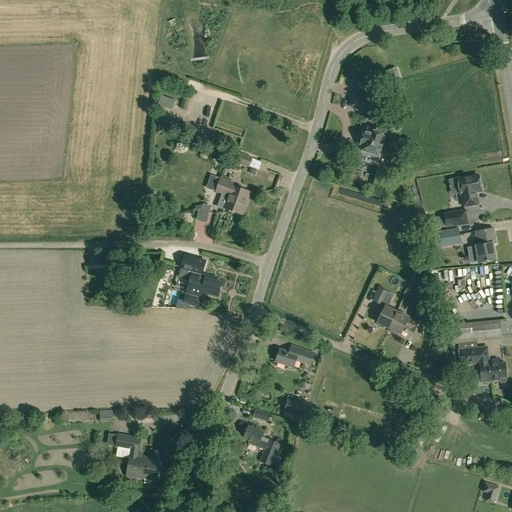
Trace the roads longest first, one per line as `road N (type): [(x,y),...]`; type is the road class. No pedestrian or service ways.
road 1 (unclassified): [(272,261),(328,86),(350,47),(373,33),(497,14)]
road 2 (track): [(511,412),(386,370),(255,311)]
road 3 (unclassified): [(272,261),(201,244),(0,244)]
road 4 (unclassified): [(178,511),(272,261)]
